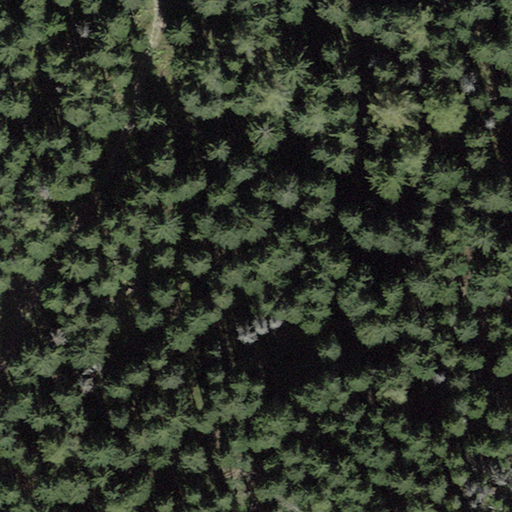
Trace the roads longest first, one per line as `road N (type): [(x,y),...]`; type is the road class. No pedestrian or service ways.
road 1 (track): [(152,0),(143,63),(74,233)]
road 2 (track): [(74,233),(0,344)]
